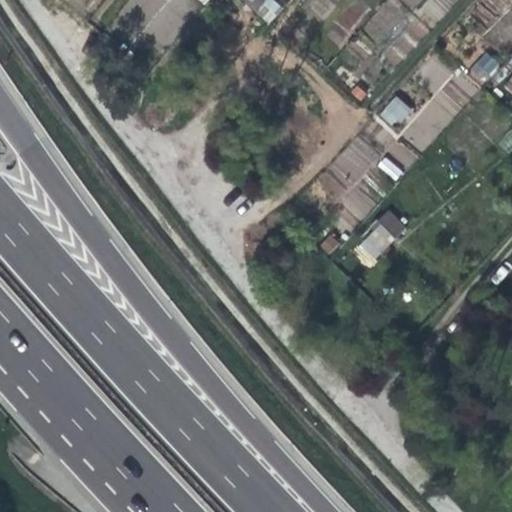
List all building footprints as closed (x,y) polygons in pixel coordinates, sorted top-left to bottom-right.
[(273,0),(245,0),(268,23),(282,9),(273,0)] [(485,84),(499,63),(483,52),(469,73),(485,84)] [(395,95),(377,116),(394,132),(413,110),(395,95)] [(378,167),(396,179),(403,169),(384,157),(378,167)] [(358,217),(372,208),(363,192),(349,200),(358,217)] [(355,243),(374,260),(407,226),(388,209),(355,243)]
